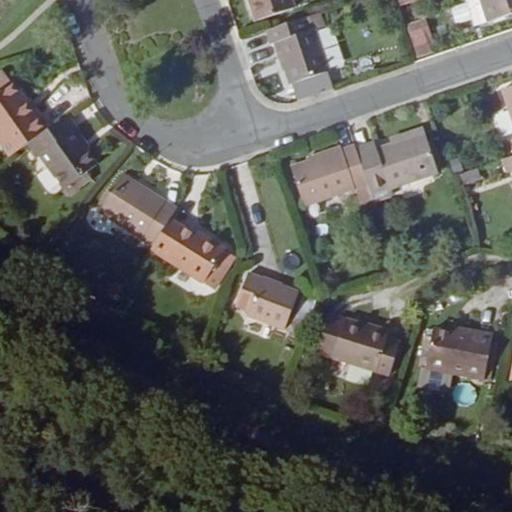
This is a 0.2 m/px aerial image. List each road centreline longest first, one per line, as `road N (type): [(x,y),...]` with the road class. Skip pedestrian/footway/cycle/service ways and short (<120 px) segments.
road 1 (track): [(0,277),(169,390),(392,474),(511,505)]
road 2 (residential): [(511,50),(251,136)]
road 3 (residential): [(251,136),(200,149),(151,135),(115,99),(79,0)]
road 4 (residential): [(202,0),(251,136)]
